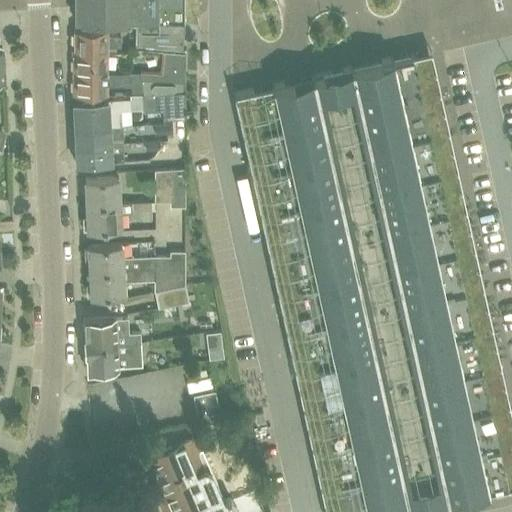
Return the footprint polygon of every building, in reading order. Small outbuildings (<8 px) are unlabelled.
[(185,23),(184,0),(76,0),(76,23),(134,23),(185,23)] [(134,23),(134,48),(166,50),(178,51),(178,31),(185,31),(185,23),(134,23)] [(82,50),(107,51),(107,46),(120,46),(120,35),(107,34),(107,29),(74,29),(74,55),(82,55),(82,50)] [(107,72),(107,51),(82,50),(82,55),(74,55),(74,72),(107,72)] [(326,511),(388,511),(509,485),(414,52),(234,93),(326,511)] [(129,72),(107,72),(74,72),(73,93),(107,93),(107,85),(131,85),(131,91),(143,91),(142,79),(141,72),(129,72)] [(142,79),(143,91),(143,94),(181,92),(185,92),(185,81),(142,79)] [(120,125),(119,110),(142,109),(142,111),(159,110),(159,121),(181,120),(181,92),(143,94),(130,95),(131,98),(73,101),(74,127),(110,126),(120,125)] [(172,123),(154,124),(154,135),(172,134),(172,123)] [(75,145),(111,143),(111,138),(124,138),(124,125),(120,125),(110,126),(74,127),(75,145)] [(75,145),(76,162),(111,160),(111,162),(124,161),(123,143),(111,143),(75,145)] [(155,199),(171,199),(170,169),(155,170),(155,199)] [(170,169),(171,199),(171,205),(186,205),(186,169),(170,169)] [(87,203),(120,201),(119,176),(85,178),(87,203)] [(88,228),(121,227),(120,213),(131,213),(130,201),(120,201),(87,203),(88,228)] [(156,256),(123,257),(122,243),(89,244),(90,270),(152,266),(156,266),(156,256)] [(183,286),(186,285),(186,250),(172,250),(172,255),(172,265),(173,288),(183,286)] [(152,266),(152,281),(152,292),(173,288),(172,265),(172,255),(156,256),(156,266),(152,266)] [(125,293),(124,282),(152,281),(152,266),(90,270),(91,295),(125,293)] [(152,292),(155,307),(186,300),(186,285),(183,286),(173,288),(152,292)] [(116,317),(84,319),(86,344),(139,341),(138,331),(129,331),(128,316),(116,317)] [(219,330),(207,331),(210,356),(223,354),(220,330),(219,330)] [(139,341),(86,344),(87,370),(119,368),(118,365),(141,363),(140,351),(139,341)] [(215,390),(194,394),(198,415),(219,410),(215,390)] [(211,469),(204,472),(196,452),(203,449),(197,436),(145,458),(167,511),(236,511),(230,497),(224,500),(211,469)]
